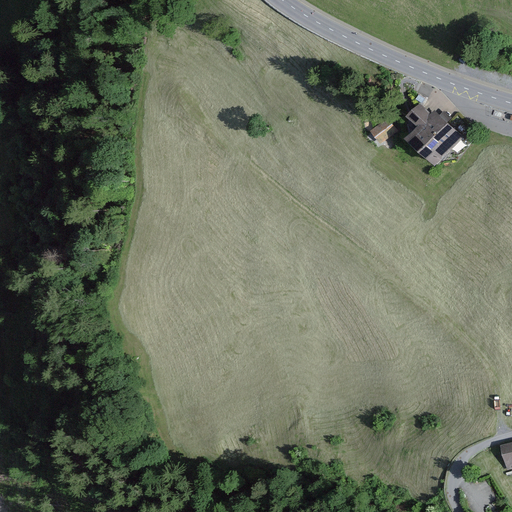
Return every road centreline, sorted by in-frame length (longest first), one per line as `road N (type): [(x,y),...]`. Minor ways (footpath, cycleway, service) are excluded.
road 1 (track): [(193,112),(467,340),(498,390),(502,440)]
road 2 (secondary): [(286,0),(370,46),(511,100)]
